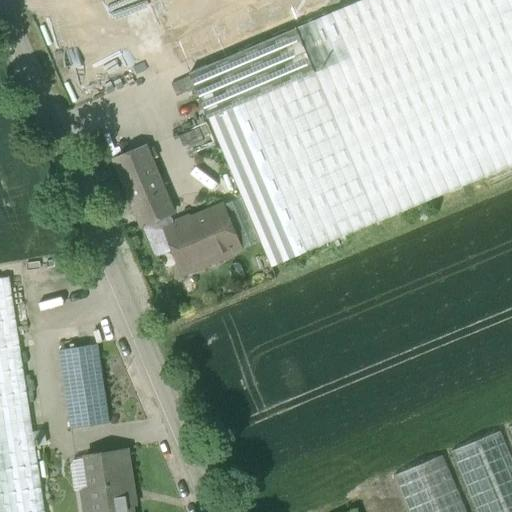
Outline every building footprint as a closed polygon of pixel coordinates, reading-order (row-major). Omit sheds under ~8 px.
[(511,0),(365,0),(190,75),(209,119),(315,74),(378,223),(511,166),(511,0)] [(315,74),(209,119),(271,268),(378,223),(315,74)] [(145,148),(115,161),(143,227),(145,226),(170,216),(173,214),(145,148)] [(175,226),(165,231),(174,251),(184,275),(242,250),(223,206),(175,226)] [(170,216),(145,226),(144,230),(155,256),(159,258),(174,251),(165,231),(175,226),(170,216)] [(44,511),(9,278),(0,279),(0,511),(44,511)] [(97,345),(59,351),(71,430),(109,424),(97,345)] [(511,511),(511,459),(500,432),(451,452),(475,511),(511,511)] [(127,450),(86,456),(91,489),(94,511),(132,511),(130,492),(134,492),(127,450)] [(466,511),(443,455),(394,476),(408,511),(466,511)] [(94,511),(91,489),(82,490),(85,511),(94,511)]
